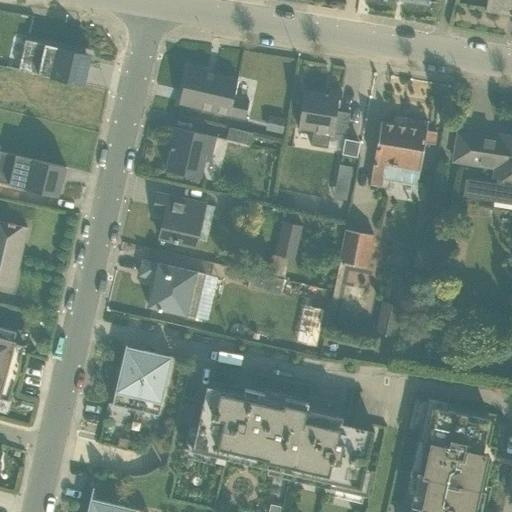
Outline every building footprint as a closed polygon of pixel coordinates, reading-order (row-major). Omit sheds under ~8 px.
[(511,0),(478,0),(476,11),(511,17),(511,0)] [(84,85),(91,53),(20,37),(13,70),(84,85)] [(179,100),(227,113),(236,78),(187,65),(179,100)] [(298,127),(345,136),(350,112),(337,109),(341,89),(329,87),(328,92),(305,88),(298,127)] [(248,99),(234,96),(230,114),(244,117),(248,99)] [(285,118),(269,114),(266,129),(281,132),(285,118)] [(395,180),(418,184),(425,141),(435,143),(437,131),(426,129),(428,119),(406,116),(405,123),(395,180)] [(395,180),(405,123),(381,119),(370,183),(381,186),(383,178),(395,180)] [(453,197),(511,205),(511,134),(454,126),(448,164),(487,169),(485,182),(455,178),(453,197)] [(159,171),(203,180),(212,137),(168,127),(159,171)] [(251,133),(228,127),(226,137),(249,142),(251,133)] [(346,137),(343,152),(357,155),(360,140),(346,137)] [(63,167),(0,152),(0,183),(56,197),(63,167)] [(340,163),(333,196),(346,198),(353,165),(340,163)] [(157,238),(196,247),(207,201),(156,189),(152,208),(163,210),(157,238)] [(0,296),(13,299),(29,223),(0,216),(0,296)] [(302,226),(282,221),(274,253),(294,258),(302,226)] [(374,234),(346,228),(339,260),(367,266),(374,234)] [(147,305),(194,316),(204,272),(142,257),(138,274),(153,278),(147,305)] [(283,278),(251,271),(248,287),(280,294),(283,278)] [(384,326),(382,297),(365,297),(366,327),(384,326)] [(0,394),(14,398),(32,331),(0,322),(0,394)] [(102,403),(156,415),(167,361),(113,350),(102,403)] [(251,470),(268,400),(199,383),(182,454),(251,470)] [(407,480),(462,491),(477,419),(435,410),(436,402),(418,398),(401,479),(407,480)] [(251,470),(350,494),(367,424),(268,400),(251,470)] [(399,511),(457,511),(462,491),(407,480),(400,509),(399,511)] [(74,511),(126,511),(127,510),(77,500),(74,511)]
